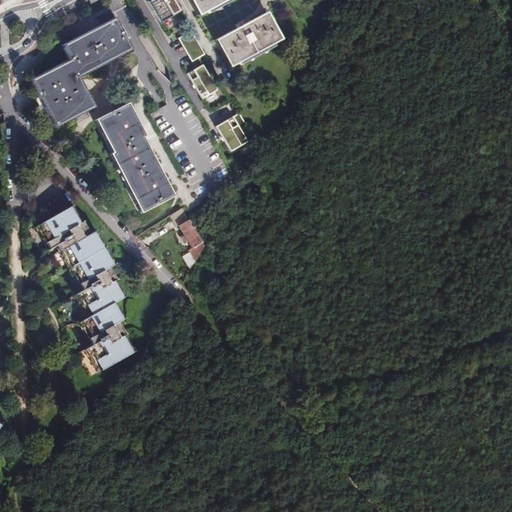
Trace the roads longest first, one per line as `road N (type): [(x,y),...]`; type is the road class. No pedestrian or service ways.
road 1 (track): [(11,209),(24,511)]
road 2 (track): [(184,300),(380,511)]
road 3 (residential): [(12,116),(184,300)]
